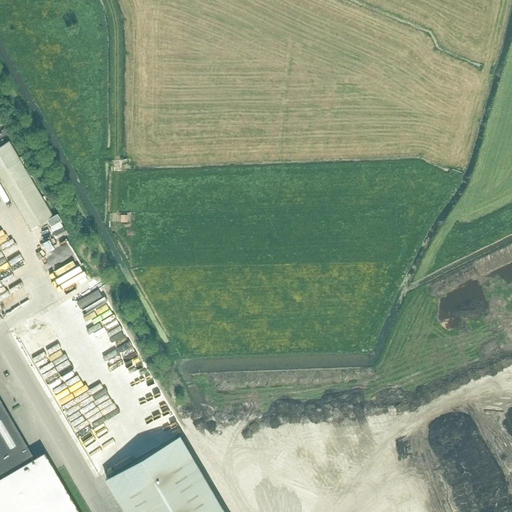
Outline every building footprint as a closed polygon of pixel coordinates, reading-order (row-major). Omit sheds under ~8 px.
[(0,178),(29,228),(51,215),(7,140),(0,144),(0,178)] [(151,392),(117,411),(124,424),(158,405),(151,392)] [(0,511),(78,511),(42,451),(32,456),(0,401),(0,511)] [(180,434),(106,477),(126,511),(225,511),(200,468),(188,448),(180,434)] [(93,478),(105,473),(100,461),(88,467),(93,478)]
